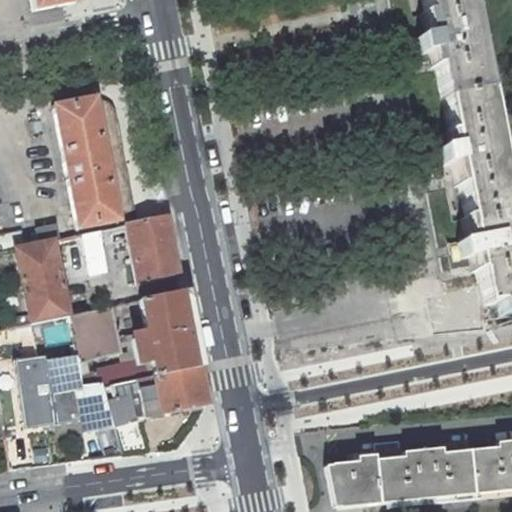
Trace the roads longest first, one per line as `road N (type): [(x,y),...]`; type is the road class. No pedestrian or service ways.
road 1 (tertiary): [(254,469),(161,14)]
road 2 (residential): [(254,469),(0,503)]
road 3 (residential): [(0,46),(161,14)]
